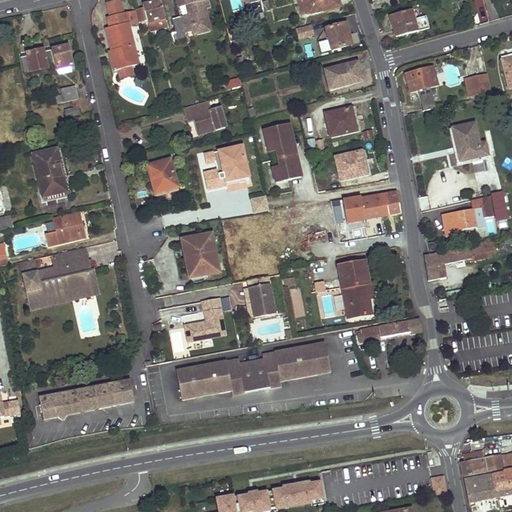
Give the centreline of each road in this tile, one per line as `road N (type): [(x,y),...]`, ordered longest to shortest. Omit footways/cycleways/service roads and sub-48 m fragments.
road 1 (tertiary): [(0,496),(418,416)]
road 2 (residential): [(151,361),(79,0)]
road 3 (residential): [(438,387),(382,60)]
road 4 (unknown): [(126,235),(406,192)]
road 5 (unknown): [(414,236),(256,270)]
road 6 (residential): [(511,23),(382,60)]
